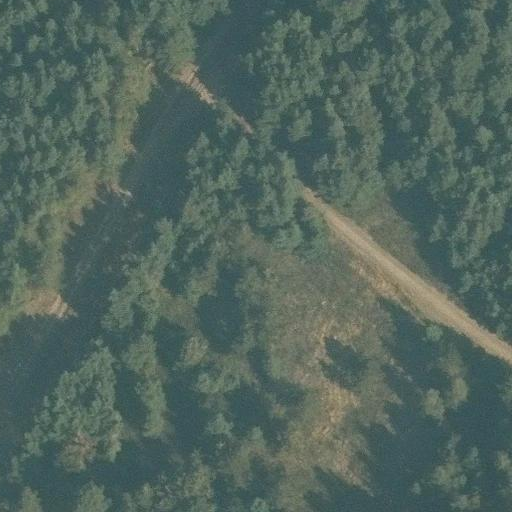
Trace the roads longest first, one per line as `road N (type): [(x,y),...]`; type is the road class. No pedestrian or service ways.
road 1 (track): [(0,409),(208,73),(272,0)]
road 2 (track): [(208,73),(269,157),(462,331),(511,362)]
